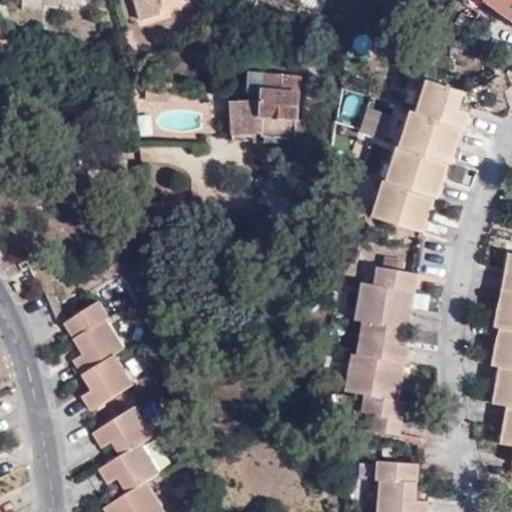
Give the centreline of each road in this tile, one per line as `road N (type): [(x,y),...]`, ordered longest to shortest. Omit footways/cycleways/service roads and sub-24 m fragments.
road 1 (residential): [(472,511),(445,396),(450,273),(473,196),(511,120)]
road 2 (residential): [(52,511),(27,364),(0,302)]
